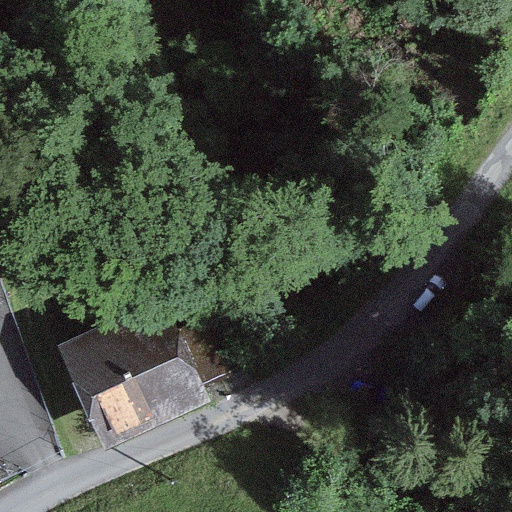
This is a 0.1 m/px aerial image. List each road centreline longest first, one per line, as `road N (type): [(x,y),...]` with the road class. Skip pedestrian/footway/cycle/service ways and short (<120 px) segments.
road 1 (unclassified): [(7,511),(274,396),(366,336),(405,296),(511,147)]
road 2 (track): [(511,483),(433,442),(274,396)]
